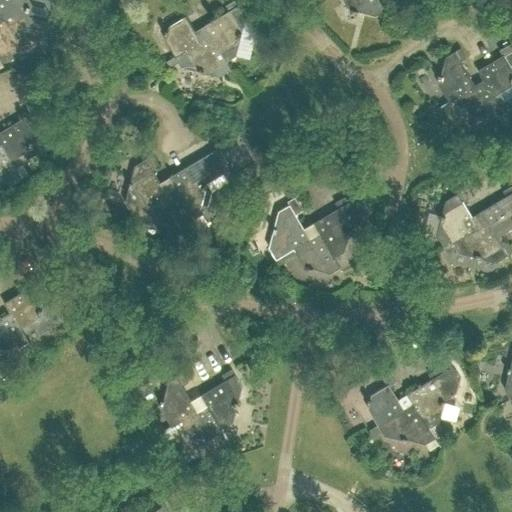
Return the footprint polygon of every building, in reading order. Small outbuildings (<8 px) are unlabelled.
[(0,0),(0,12),(7,25),(8,24),(25,15),(26,11),(28,11),(29,5),(28,4),(28,1),(27,0),(0,0)] [(211,35),(227,61),(236,56),(240,37),(241,37),(242,32),(245,17),(238,5),(234,0),(233,0),(225,5),(228,11),(205,25),(211,35)] [(344,0),(349,8),(352,9),(352,12),(357,13),(358,11),(376,15),(385,10),(379,0),(344,0)] [(175,57),(201,41),(182,10),(181,11),(185,16),(169,26),(168,29),(166,29),(164,35),(166,36),(165,40),(175,57)] [(7,25),(0,12),(0,59),(7,61),(24,52),(8,24),(7,25)] [(227,61),(211,35),(201,41),(175,57),(167,62),(170,67),(179,62),(181,66),(199,71),(199,72),(204,74),(204,73),(219,76),(231,69),(226,61),(227,61)] [(449,42),(435,50),(444,64),(441,74),(439,73),(437,79),(440,80),(439,85),(448,101),(440,106),(441,107),(459,96),(458,95),(475,85),(461,62),(449,42)] [(503,55),(479,69),(477,70),(479,73),(483,80),(498,105),(505,102),(499,92),(511,85),(511,80),(511,67),(505,56),(511,51),(511,49),(509,44),(500,50),(503,55)] [(0,96),(8,93),(13,104),(32,95),(23,77),(0,87),(0,96)] [(483,80),(479,82),(475,85),(458,95),(459,96),(469,113),(473,114),(473,116),(478,117),(478,116),(479,116),(482,117),(499,107),(503,114),(510,111),(505,102),(498,105),(483,80)] [(29,114),(0,131),(0,145),(10,161),(21,180),(29,175),(23,166),(17,169),(12,160),(28,150),(30,146),(31,146),(32,141),(30,140),(35,123),(29,114)] [(10,161),(0,145),(0,181),(12,185),(21,180),(10,161)] [(176,188),(192,215),(200,210),(207,183),(224,173),(226,166),(216,149),(170,176),(176,188)] [(125,202),(132,214),(166,193),(152,168),(158,164),(153,155),(135,166),(130,182),(130,181),(128,187),(129,187),(125,202)] [(213,193),(232,183),(227,174),(208,184),(213,193)] [(487,221),(508,255),(511,252),(511,248),(503,233),(511,227),(511,185),(502,192),(505,196),(481,210),(487,221)] [(192,215),(176,188),(166,193),(132,214),(135,220),(144,214),(146,218),(164,222),(163,223),(169,225),(169,224),(184,228),(195,222),(191,215),(192,215)] [(436,235),(443,247),(478,227),(463,202),(468,199),(463,190),(445,200),(442,215),(441,214),(440,219),(440,220),(436,235)] [(313,222),(319,232),(334,257),(344,252),(350,229),(367,219),(369,212),(360,196),(348,202),(345,196),(335,202),(338,208),(313,222)] [(293,248),(309,238),(296,215),(303,211),(295,197),(287,201),(289,205),(279,210),(269,247),(275,259),(293,249),(293,248)] [(487,221),(479,226),(478,227),(443,247),(447,254),(457,248),(460,253),(475,256),(475,257),(479,259),(481,259),(481,258),(496,262),(508,255),(487,221)] [(334,257),(319,232),(309,238),(293,248),(293,249),(275,259),(279,266),(297,255),(304,266),(308,267),(307,268),(313,270),(313,269),(330,273),(340,268),(334,257)] [(18,329),(19,328),(36,319),(37,315),(39,315),(41,310),(39,310),(40,305),(30,288),(39,284),(38,283),(3,302),(9,312),(18,329)] [(18,329),(9,312),(0,317),(0,348),(2,349),(3,347),(7,349),(24,339),(28,347),(29,347),(19,328),(18,329)] [(208,354),(219,371),(227,366),(216,349),(208,354)] [(431,379),(406,393),(413,404),(427,428),(428,427),(438,421),(444,399),(456,392),(459,378),(452,366),(441,373),(438,367),(428,373),(431,379)] [(208,405),(222,429),(232,422),(236,407),(238,407),(239,402),(237,401),(241,386),(231,369),(221,375),(225,380),(201,394),(208,405)] [(378,425),(404,410),(390,386),(395,382),(389,372),(382,377),(387,385),(371,395),(370,398),(368,398),(367,403),(369,404),(368,408),(378,425)] [(181,421),(197,411),(182,385),(188,382),(182,373),(168,382),(163,399),(161,399),(160,404),(162,405),(160,409),(171,426),(163,431),(163,432),(181,421)] [(427,428),(413,404),(404,410),(378,425),(369,430),(374,437),(382,432),(384,435),(407,441),(408,440),(425,444),(429,450),(439,445),(428,427),(427,428)] [(222,429),(208,405),(197,411),(181,421),(191,438),(196,439),(195,441),(200,443),(201,440),(205,441),(221,432),(226,440),(228,439),(221,429),(222,429)]
